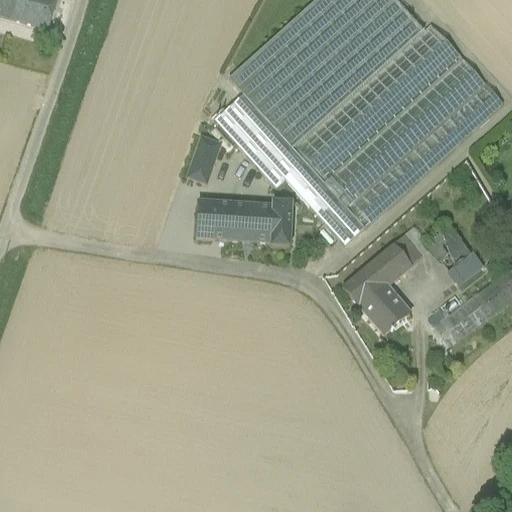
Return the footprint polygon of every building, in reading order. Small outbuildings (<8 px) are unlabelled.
[(31,0),(0,0),(0,21),(8,24),(11,12),(34,19),(38,5),(31,3),(31,0)] [(56,0),(55,0),(31,0),(31,3),(38,5),(34,19),(11,12),(8,24),(47,34),(56,0)] [(410,190),(507,102),(437,26),(427,35),(395,0),(290,0),(271,18),(239,47),(250,60),(221,86),(239,107),(210,133),(268,196),(279,186),(340,253),(362,233),(345,213),(392,171),(410,190)] [(271,18),(290,0),(262,0),(258,4),(271,18)] [(200,143),(186,182),(202,187),(215,149),(200,143)] [(345,213),(362,233),(410,190),(392,171),(345,213)] [(229,208),(197,206),(195,243),(227,245),(229,208)] [(290,208),(271,207),(271,211),(269,248),(269,252),(288,252),(290,208)] [(271,211),(229,208),(227,245),(269,248),(271,211)] [(469,258),(444,227),(422,244),(429,254),(447,276),(469,258)] [(402,240),(420,262),(429,254),(422,244),(412,232),(402,240)] [(420,262),(402,240),(392,249),(410,270),(420,262)] [(410,270),(392,249),(373,265),(391,286),(410,270)] [(469,258),(447,276),(456,288),(478,270),(469,258)] [(391,286),(373,265),(341,292),(380,338),(408,316),(386,290),(391,286)] [(511,269),(462,308),(445,321),(439,314),(427,324),(449,353),(511,304),(511,269)] [(436,310),(439,314),(445,321),(462,308),(453,297),(436,310)]
